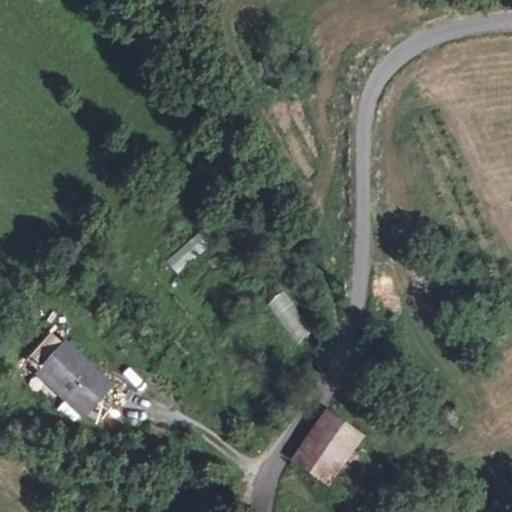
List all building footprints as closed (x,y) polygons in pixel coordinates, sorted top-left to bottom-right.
[(175,272),(215,244),(205,230),(165,259),(175,272)] [(264,306),(296,345),(313,331),(282,292),(264,306)] [(61,375),(89,349),(72,330),(43,356),(61,375)] [(89,349),(61,375),(100,418),(129,393),(89,349)] [(363,489),(396,440),(359,417),(329,466),(363,489)] [(185,511),(188,499),(146,487),(138,511),(185,511)]
